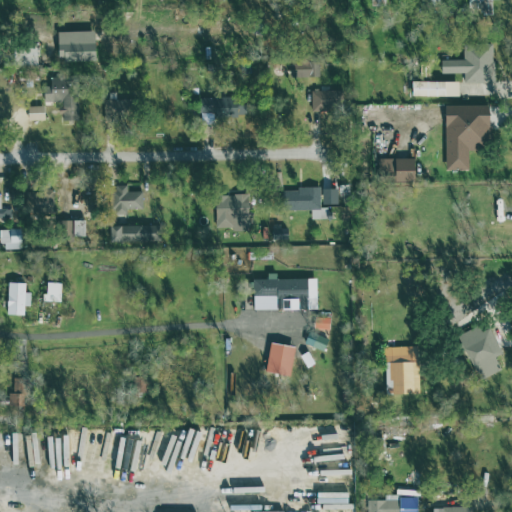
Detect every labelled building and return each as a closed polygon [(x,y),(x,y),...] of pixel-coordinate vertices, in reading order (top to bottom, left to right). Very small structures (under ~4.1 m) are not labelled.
[(469,0),(470,13),(489,12),(489,1),(496,0),(469,0)] [(91,32),(54,31),(54,61),(91,61),(91,32)] [(462,74),(462,83),(492,83),(492,45),(462,45),(461,60),(439,60),(439,73),(462,74)] [(35,48),(14,48),(14,66),(34,67),(35,48)] [(317,77),(317,61),(286,62),(287,77),(317,77)] [(60,121),(73,120),(72,77),(47,78),(47,86),(40,86),(41,102),(59,101),(60,121)] [(456,81),(408,82),(408,97),(456,97),(456,81)] [(309,111),(328,111),(327,91),(309,91),(309,111)] [(198,98),(199,122),(206,122),(205,117),(243,115),(242,96),(198,98)] [(487,105),(442,106),(442,170),(465,170),(465,149),(487,149),(487,105)] [(25,106),(25,121),(41,120),(41,106),(25,106)] [(376,159),(376,181),(412,182),(412,159),(376,159)] [(125,192),(124,186),(108,187),(109,215),(124,214),(124,209),(140,209),(140,192),(125,192)] [(52,216),(51,190),(23,191),(24,217),(52,216)] [(245,195),(213,196),(213,230),(246,230),(245,195)] [(0,217),(9,218),(9,209),(0,208),(0,217)] [(82,221),(55,221),(55,241),(71,241),(71,237),(82,236),(82,221)] [(154,225),(105,226),(106,244),(154,243),(154,225)] [(0,229),(0,249),(19,249),(18,229),(0,229)] [(250,310),(314,309),(314,279),(273,279),(273,273),(264,273),(264,279),(250,280),(250,310)] [(28,293),(24,293),(24,283),(6,282),(4,315),(23,316),(23,307),(28,307),(28,293)] [(61,283),(42,283),(41,302),(61,302),(61,283)] [(311,329),(327,329),(327,318),(311,318),(311,329)] [(325,339),(306,331),(301,343),(321,351),(325,339)] [(478,381),(498,371),(481,336),(461,346),(478,381)] [(417,394),(416,346),(381,347),(382,395),(417,394)] [(7,408),(22,407),(22,394),(7,394),(7,408)]
